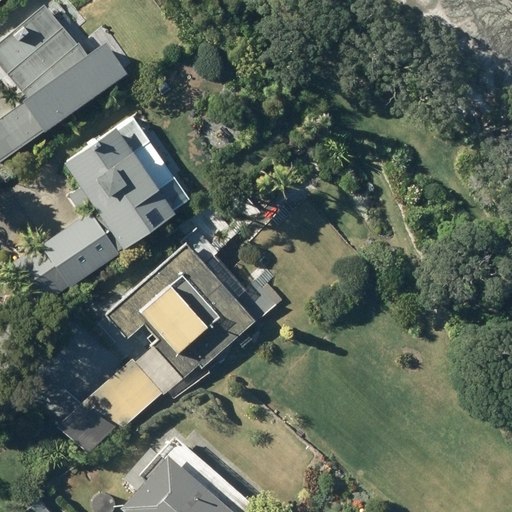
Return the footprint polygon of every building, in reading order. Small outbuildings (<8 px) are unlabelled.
[(12,113),(0,121),(0,158),(130,65),(108,35),(86,52),(51,4),(0,41),(0,50),(34,98),(12,113)] [(86,206),(34,244),(67,289),(178,208),(114,121),(56,165),(86,206)] [(237,329),(246,320),(226,298),(238,288),(208,255),(196,265),(177,244),(100,314),(121,337),(137,323),(152,339),(88,398),(116,429),(157,392),(159,395),(176,380),(193,364),(195,367),(227,338),(235,348),(246,338),(237,329)] [(262,267),(249,268),(250,279),(262,278),(262,267)] [(73,404),(52,424),(80,453),(107,426),(73,404)] [(132,474),(137,478),(111,509),(114,511),(250,511),(252,511),(165,436),(132,474)] [(28,493),(15,507),(20,511),(49,511),(28,493)]
